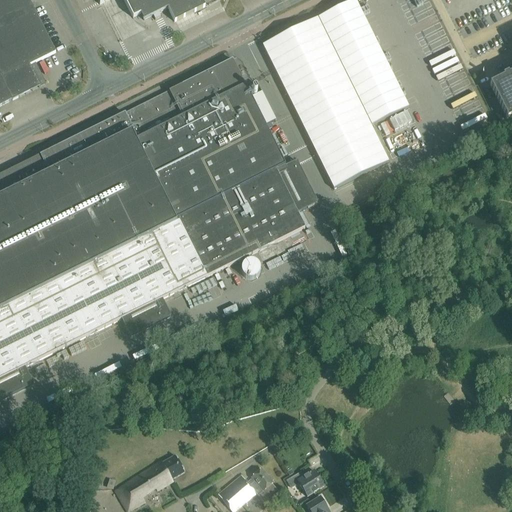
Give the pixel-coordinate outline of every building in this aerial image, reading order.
[(56,53),(55,53),(56,53),(28,0),(0,0),(0,107),(40,88),(39,88),(46,84),(36,63),(56,53)] [(96,0),(112,30),(141,15),(144,21),(168,9),(174,23),(205,8),(201,0),(96,0)] [(408,8),(285,61),(318,137),(431,88),(428,82),(438,77),(408,8)] [(162,300),(242,260),(244,264),(243,265),(242,267),(241,270),(241,272),(241,275),(242,277),(244,279),(245,280),(248,281),(250,282),(252,282),(255,281),(256,280),(258,279),(259,277),(260,275),(261,273),(261,270),(260,268),(258,265),(256,264),(256,263),(253,262),(251,256),(305,230),(297,215),(318,205),(297,162),(285,168),(232,61),(0,176),(0,402),(34,385),(25,368),(121,321),(130,338),(171,318),(162,300)] [(481,71),(475,73),(481,85),(486,83),(481,71)] [(511,77),(508,80),(507,78),(502,81),(503,82),(489,89),(506,124),(511,121),(511,77)] [(460,97),(467,112),(485,104),(477,88),(460,97)] [(367,144),(383,184),(418,170),(401,130),(367,144)] [(351,193),(356,203),(378,192),(373,182),(351,193)] [(173,483),(171,481),(184,473),(175,457),(162,464),(161,462),(115,492),(126,511),(128,511),(144,503),(142,498),(155,489),(157,492),(173,483)] [(241,477),(218,496),(231,511),(235,511),(257,495),(258,497),(265,491),(268,494),(269,495),(271,495),(273,495),(275,493),(275,491),(275,489),(274,488),(271,485),(272,484),(271,482),(272,481),(269,477),(268,478),(262,471),(251,479),(251,480),(247,484),(241,477)] [(286,481),(290,489),(299,485),(307,498),(324,487),(314,471),(303,478),(300,473),(286,481)] [(112,492),(115,484),(108,482),(105,490),(112,492)] [(306,507),(309,511),(327,511),(324,505),(320,498),(306,507)]
